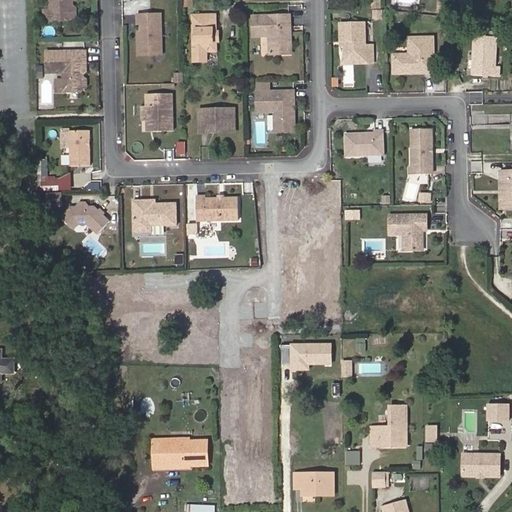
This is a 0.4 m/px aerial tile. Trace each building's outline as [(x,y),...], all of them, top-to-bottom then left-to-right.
[(70,0),(74,0),(73,0),(47,0),(48,12),(50,12),(50,21),(70,21),(70,0)] [(369,0),(370,9),(380,9),(379,0),(369,0)] [(471,2),(459,1),(458,11),(470,12),(471,2)] [(160,15),(137,16),(137,25),(141,25),(141,34),(141,38),(137,38),(137,56),(161,56),(160,15)] [(192,16),(193,33),(195,33),(196,33),(196,51),(208,51),(213,51),(213,31),(215,31),(215,15),(192,16)] [(287,28),(290,28),(289,15),(253,17),(253,38),(270,37),(271,54),(288,54),(287,28)] [(343,47),(343,50),(353,61),(365,61),(365,63),(373,63),(373,45),(364,46),(364,23),(339,24),(339,42),(343,42),(343,47)] [(490,67),(490,37),(471,36),(471,75),(495,76),(495,67),(490,67)] [(423,70),(423,73),(433,72),(431,37),(408,38),(408,55),(392,56),(393,74),(405,73),(408,71),(423,70)] [(353,61),(343,50),(339,64),(365,63),(365,61),(353,61)] [(83,51),(44,52),(44,74),(60,74),(60,81),(60,89),(63,92),(77,92),(81,89),(81,73),(79,71),(79,63),(83,63),(83,51)] [(209,61),(208,51),(196,51),(194,51),(194,61),(209,61)] [(53,92),(63,92),(60,89),(60,81),(52,81),(53,92)] [(290,110),(293,110),(292,91),(256,92),(256,113),(274,112),(274,132),(294,131),(294,117),(290,113),(290,110)] [(171,95),(147,95),(147,107),(147,122),(153,127),(153,132),(172,132),(171,95)] [(232,110),(200,111),(200,134),(209,134),(209,131),(227,130),(227,134),(233,134),(232,110)] [(373,133),(345,133),(346,156),(383,155),(382,129),(373,130),(373,133)] [(433,129),(411,130),(412,170),(418,170),(418,175),(432,174),(431,167),(433,167),(433,129)] [(58,132),(58,147),(67,147),(67,132),(58,132)] [(67,147),(67,167),(87,167),(86,132),(67,132),(67,147)] [(175,156),(184,156),(184,142),(175,142),(175,156)] [(502,208),(511,208),(511,170),(497,171),(497,179),(501,179),(502,208)] [(39,181),(39,191),(51,191),(51,182),(39,181)] [(58,206),(58,194),(43,194),(43,207),(58,206)] [(206,197),(196,198),(197,222),(239,220),(238,199),(224,199),(218,200),(206,200),(206,197)] [(142,202),(133,202),(133,234),(146,234),(145,227),(152,227),(177,227),(176,205),(155,205),(142,206),(142,202)] [(59,221),(70,230),(76,224),(88,224),(93,228),(91,230),(98,237),(111,224),(106,218),(107,217),(102,211),(101,212),(98,209),(92,207),(86,207),(77,207),(72,206),(62,209),(59,221)] [(361,218),(360,208),(347,208),(347,219),(361,218)] [(418,232),(421,232),(425,232),(424,216),(387,216),(387,235),(401,235),(402,252),(421,251),(421,237),(418,236),(418,232)] [(88,227),(91,230),(93,228),(88,224),(76,224),(70,230),(72,232),(77,227),(88,227)] [(354,352),(364,353),(365,339),(355,338),(354,352)] [(0,370),(1,370),(7,370),(16,362),(6,354),(1,354),(0,353),(0,370)] [(286,372),(294,371),(293,361),(285,362),(286,372)] [(353,376),(353,362),(342,362),(342,376),(353,376)] [(406,426),(406,405),(390,405),(390,426),(406,426)] [(506,405),(485,405),(485,421),(506,421),(506,405)] [(381,446),(381,426),(372,426),(372,446),(381,446)] [(381,426),(381,446),(406,445),(406,426),(390,426),(381,426)] [(208,467),(209,440),(154,440),(154,467),(208,467)] [(347,465),(362,465),(362,450),(347,450),(347,465)] [(499,458),(460,459),(461,482),(499,481),(499,458)] [(383,492),(383,470),(371,471),(370,492),(383,492)] [(334,472),(303,472),(303,489),(303,496),(335,496),(334,472)] [(406,511),(403,499),(380,505),(381,511),(406,511)]
